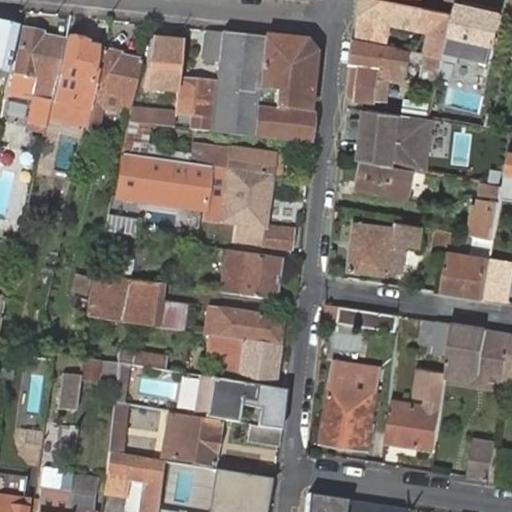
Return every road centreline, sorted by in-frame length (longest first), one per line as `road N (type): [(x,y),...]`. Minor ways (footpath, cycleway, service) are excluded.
road 1 (residential): [(308,287),(338,20)]
road 2 (residential): [(511,505),(289,472)]
road 3 (residential): [(308,287),(511,318)]
road 4 (residential): [(338,20),(143,0)]
road 5 (residential): [(289,472),(308,287)]
